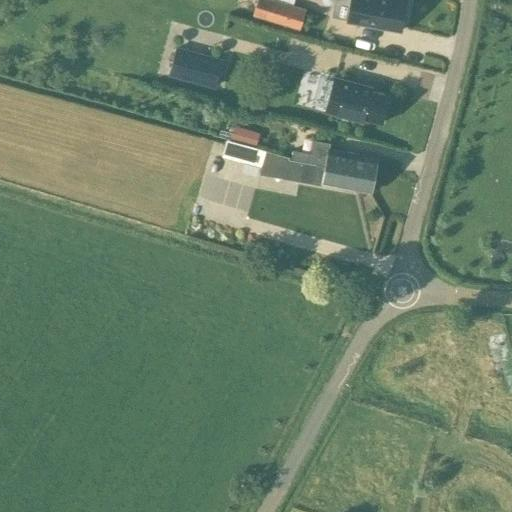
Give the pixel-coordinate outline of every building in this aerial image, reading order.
[(300,28),(306,8),(279,0),(256,0),(253,14),(300,28)] [(400,31),(405,0),(351,0),(347,21),(400,31)] [(222,60),(175,47),(167,77),(214,89),(222,60)] [(383,121),(390,94),(372,89),(372,86),(334,75),(325,109),(363,119),(364,116),(383,121)] [(230,136),(257,143),(260,130),(233,123),(230,136)] [(307,160),(374,173),(377,156),(329,147),(330,140),(311,136),(308,150),(291,147),(289,155),(289,157),(306,161),(307,160)] [(374,173),(307,160),(306,161),(289,157),(289,155),(270,150),(263,174),(323,185),(323,179),(371,188),(374,173)]
